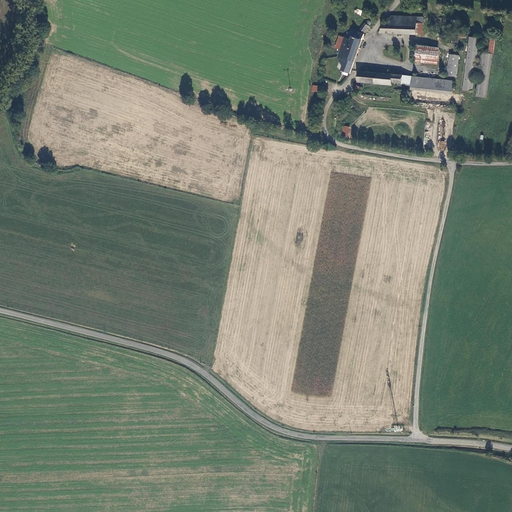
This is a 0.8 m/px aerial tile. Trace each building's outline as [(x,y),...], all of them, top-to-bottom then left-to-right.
[(419,35),(421,19),(393,16),(392,24),(385,24),(384,32),(419,36),(419,35)] [(369,21),(368,21),(363,26),(367,30),(372,25),(372,24),(373,23),(374,22),(374,21),(373,20),(372,19),(370,19),(369,20),(369,21)] [(426,35),(428,19),(421,19),(419,35),(426,35)] [(343,37),(338,36),(334,48),(339,49),(337,57),(345,59),(341,70),(351,73),(363,34),(354,31),(351,40),(343,37)] [(464,33),(463,38),(456,37),(455,44),(463,45),(463,40),(471,40),(471,34),(464,33)] [(474,38),(467,91),(477,92),(485,39),(474,38)] [(420,47),(419,63),(442,65),(443,48),(420,47)] [(490,100),(497,56),(487,54),(480,98),(490,100)] [(451,78),(461,79),(463,58),(453,57),(451,78)] [(405,85),(405,77),(362,73),(361,83),(363,83),(362,85),(366,86),(366,83),(395,86),(395,84),(405,85)] [(405,77),(405,85),(404,86),(413,87),(414,78),(405,77)] [(416,79),(414,89),(454,94),(456,83),(416,79)] [(354,93),(361,96),(364,89),(357,86),(354,93)] [(344,126),(342,138),(349,139),(350,127),(344,126)]
